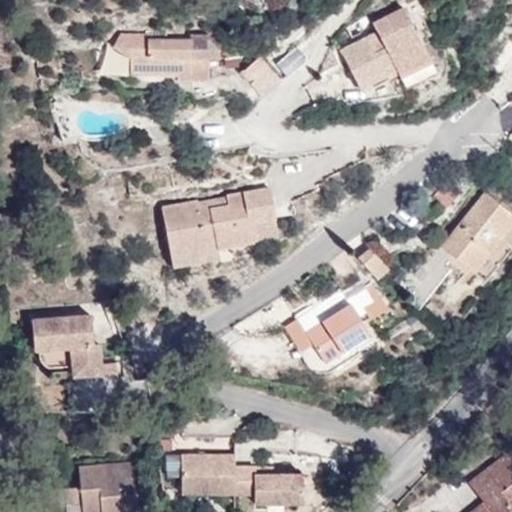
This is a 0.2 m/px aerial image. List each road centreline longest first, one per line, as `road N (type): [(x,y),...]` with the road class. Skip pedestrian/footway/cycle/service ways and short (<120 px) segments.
road 1 (residential): [(416,454),(369,433),(186,386),(164,361),(179,342),(292,274),(483,106)]
road 2 (residential): [(416,454),(511,349)]
